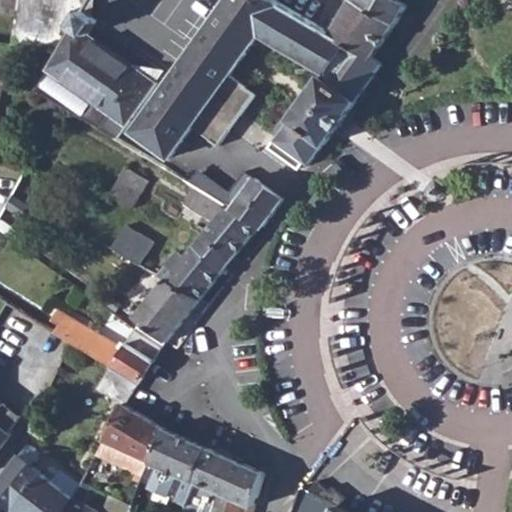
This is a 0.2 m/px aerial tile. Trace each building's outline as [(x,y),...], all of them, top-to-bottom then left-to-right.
[(0,0),(0,9),(15,12),(17,0),(0,0)] [(11,42),(57,50),(84,4),(85,0),(17,0),(15,12),(11,42)] [(85,0),(84,4),(94,12),(96,0),(85,0)] [(226,0),(133,126),(170,154),(206,105),(217,113),(233,92),(221,84),(231,70),(261,29),(326,68),(322,74),(321,74),(271,144),(299,165),(304,159),(309,162),(323,144),(324,144),(357,98),(357,95),(383,61),(374,55),(364,49),(369,40),(380,46),(397,20),(407,2),(404,0),(348,0),(334,24),(328,21),(326,26),(303,13),(281,0),(226,0)] [(36,88),(70,109),(115,135),(155,78),(130,59),(87,27),(96,14),(94,12),(84,4),(57,50),(36,88)] [(374,55),(380,46),(369,40),(364,49),(374,55)] [(130,59),(155,78),(164,65),(130,59)] [(0,119),(13,122),(14,114),(0,112),(5,83),(0,82),(0,119)] [(137,206),(153,179),(129,164),(113,191),(137,206)] [(199,167),(191,181),(200,187),(226,202),(233,193),(229,190),(199,167)] [(226,202),(260,223),(264,224),(284,196),(245,168),(229,190),(233,193),(226,202)] [(186,189),(195,194),(200,187),(191,181),(186,189)] [(37,201),(49,208),(60,188),(47,185),(37,201)] [(194,242),(227,265),(235,255),(260,223),(226,202),(200,187),(195,194),(211,203),(220,209),(200,234),(194,242)] [(112,245),(121,249),(134,258),(141,262),(155,239),(125,222),(112,245)] [(165,276),(201,297),(227,265),(194,242),(183,255),(177,250),(160,273),(165,276)] [(121,249),(114,260),(128,268),(134,258),(121,249)] [(137,315),(168,340),(201,297),(165,276),(137,315)] [(57,330),(72,339),(113,363),(142,380),(156,357),(144,351),(128,340),(125,339),(121,344),(59,306),(53,317),(61,323),(57,330)] [(128,340),(144,351),(156,357),(165,344),(137,327),(128,340)] [(99,385),(124,400),(127,402),(142,380),(113,363),(99,385)] [(83,480),(92,484),(108,455),(109,453),(113,454),(144,472),(150,458),(152,458),(166,426),(127,402),(124,400),(105,441),(83,480)] [(0,448),(13,431),(0,421),(0,448)] [(140,483),(149,487),(154,477),(160,462),(185,472),(179,487),(176,494),(176,497),(186,502),(208,445),(166,426),(152,458),(150,458),(144,472),(140,483)] [(211,446),(251,465),(255,455),(244,450),(241,448),(240,441),(231,444),(215,437),(211,446)] [(21,452),(32,461),(40,449),(29,441),(21,452)] [(182,511),(202,511),(211,485),(218,488),(214,503),(235,511),(252,511),(265,471),(251,465),(211,446),(208,445),(186,502),(182,511)] [(0,480),(0,493),(2,496),(23,511),(64,511),(75,494),(32,461),(21,452),(0,480)] [(154,477),(179,487),(185,472),(160,462),(154,477)] [(129,511),(133,502),(110,492),(102,509),(84,500),(87,493),(101,498),(106,490),(92,484),(83,480),(75,494),(64,511),(129,511)] [(311,490),(339,505),(346,496),(334,486),(329,490),(319,482),(311,490)] [(295,511),(352,511),(339,505),(311,490),(303,486),(295,511)] [(211,511),(235,511),(214,503),(211,511)]
